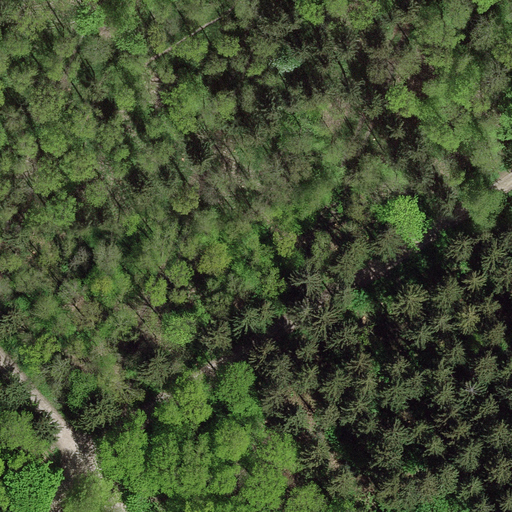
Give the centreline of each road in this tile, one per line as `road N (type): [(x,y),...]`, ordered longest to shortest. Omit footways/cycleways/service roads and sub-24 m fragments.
road 1 (track): [(44,511),(99,440),(511,185)]
road 2 (track): [(0,368),(77,466)]
